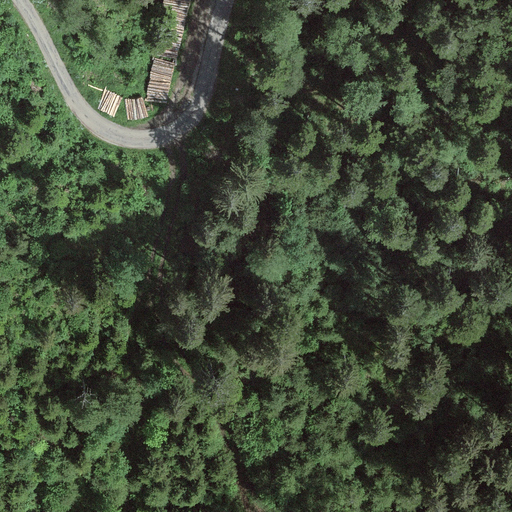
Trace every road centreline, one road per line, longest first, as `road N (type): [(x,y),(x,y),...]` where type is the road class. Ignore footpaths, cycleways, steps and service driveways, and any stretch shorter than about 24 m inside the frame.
road 1 (track): [(170,134),(175,176),(158,268),(131,316),(128,392),(138,424),(125,511)]
road 2 (unclassified): [(225,0),(196,110),(170,134),(144,139),(103,128),(83,110),(20,0)]
